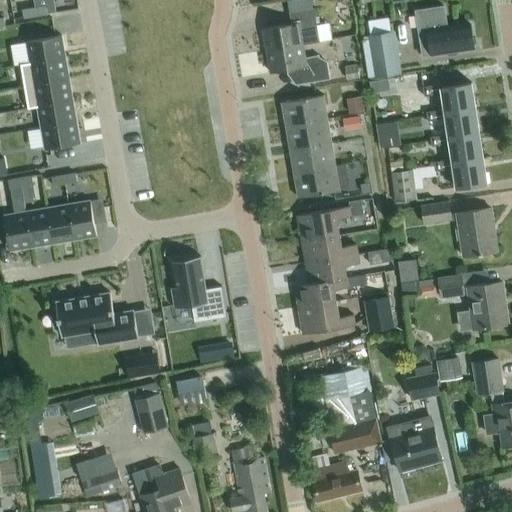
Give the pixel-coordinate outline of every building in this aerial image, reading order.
[(442,6),(415,10),(418,31),(427,30),(430,54),(445,51),(450,56),(457,55),(460,49),(474,47),(471,24),(457,27),(457,25),(445,27),(442,6)] [(24,18),(36,16),(34,7),(23,9),(24,18)] [(264,29),(267,51),(303,45),(303,44),(320,41),(315,8),(290,12),(292,24),(264,29)] [(369,78),(402,72),(395,30),(368,35),(368,38),(363,39),(369,78)] [(65,57),(62,35),(27,41),(30,63),(65,57)] [(305,58),(303,45),(267,51),(271,73),(300,68),(303,84),(331,79),(328,63),(321,64),(320,55),(305,58)] [(69,79),(65,57),(30,63),(21,64),(25,86),(69,79)] [(345,66),(348,81),(359,79),(356,64),(345,66)] [(73,100),(69,79),(25,86),(28,109),(38,107),(38,106),(73,100)] [(472,83),(440,87),(440,84),(422,87),(424,97),(442,94),(444,109),(475,105),(472,83)] [(282,102),(286,126),(328,119),(324,95),(282,102)] [(38,107),(41,128),(77,122),(73,100),(38,106),(38,107)] [(446,119),(448,134),(479,130),(475,105),(444,109),(426,112),(428,122),(446,119)] [(345,131),(358,129),(356,116),(343,118),(345,131)] [(286,126),(290,150),(332,143),(328,119),(286,126)] [(385,144),(404,141),(401,119),(382,122),(385,144)] [(80,143),(77,122),(41,128),(45,149),(80,143)] [(450,144),(452,159),(483,155),(479,130),(448,134),(430,137),(432,147),(450,144)] [(290,150),(294,174),(336,167),(332,143),(290,150)] [(483,155),(452,159),(434,162),(435,172),(453,169),(456,188),(487,184),(483,155)] [(0,158),(0,174),(11,172),(8,157),(0,158)] [(403,161),(390,163),(391,171),(404,170),(403,161)] [(336,167),(294,174),(298,198),(340,191),(336,167)] [(417,198),(413,170),(391,172),(395,201),(417,198)] [(76,172),(64,175),(65,183),(77,181),(76,172)] [(32,175),(20,177),(22,186),(34,184),(32,175)] [(64,175),(52,176),(53,185),(65,183),(64,175)] [(20,177),(8,179),(10,188),(22,186),(20,177)] [(75,239),(97,236),(91,200),(69,204),(75,239)] [(349,202),(350,206),(297,215),(302,242),(340,236),(337,219),(364,215),(362,200),(349,202)] [(491,208),(451,214),(449,202),(421,206),(424,224),(457,219),(463,257),(495,252),(492,226),(493,226),(491,208)] [(69,204),(47,208),(53,243),(75,239),(69,204)] [(25,212),(32,247),(53,243),(47,208),(25,212)] [(10,251),(32,247),(25,212),(4,215),(10,251)] [(340,236),(302,242),(306,263),(358,253),(356,244),(342,246),(340,236)] [(358,254),(358,253),(306,263),(309,283),(309,284),(347,277),(345,266),(360,264),(359,261),(371,259),(369,252),(358,254)] [(171,288),(175,308),(192,305),(195,322),(227,316),(222,286),(206,289),(201,256),(172,261),(176,287),(171,288)] [(398,261),(401,282),(419,279),(416,259),(398,261)] [(366,285),(365,274),(347,277),(309,284),(309,283),(295,286),(298,307),(336,300),(334,290),(366,285)] [(462,274),(437,277),(440,298),(465,294),(462,274)] [(416,294),(415,282),(401,283),(403,295),(416,294)] [(460,330),(474,328),(508,324),(502,282),(468,287),(471,309),(457,311),(460,330)] [(95,330),(98,344),(139,337),(134,310),(114,314),(110,292),(56,302),(57,310),(52,311),(55,329),(60,328),(62,336),(95,330)] [(406,306),(413,305),(411,295),(404,296),(406,306)] [(394,327),(389,296),(365,300),(370,331),(394,327)] [(336,300),(298,307),(303,334),(355,325),(353,314),(339,317),(336,300)] [(220,346),(222,358),(234,356),(232,344),(220,346)] [(423,345),(415,347),(415,349),(410,350),(411,362),(420,360),(419,359),(430,357),(429,349),(423,345)] [(436,359),(440,381),(446,380),(449,394),(463,391),(460,377),(463,377),(459,355),(436,359)] [(473,363),(477,394),(503,390),(498,359),(473,363)] [(125,366),(127,378),(160,372),(158,360),(125,366)] [(407,377),(412,400),(441,394),(433,363),(414,367),(416,375),(407,377)] [(323,400),(335,454),(381,444),(370,390),(323,400)] [(160,393),(135,399),(144,433),(169,426),(160,393)] [(71,421),(98,412),(93,395),(66,403),(71,421)] [(511,401),(492,404),(494,414),(484,416),(487,433),(500,431),(503,447),(511,445),(511,401)] [(392,438),(391,439),(400,471),(442,460),(433,425),(433,426),(430,417),(389,428),(392,438)] [(81,435),(99,429),(96,418),(78,424),(81,435)] [(192,437),(197,463),(219,458),(213,433),(192,437)] [(55,486),(47,441),(34,444),(42,488),(55,486)] [(87,497),(103,492),(122,485),(113,457),(78,469),(87,497)] [(264,457),(234,462),(240,498),(231,499),(232,511),(235,511),(249,510),(249,511),(267,511),(265,493),(271,492),(264,457)] [(345,462),(311,470),(318,502),(361,491),(356,471),(347,473),(345,462)] [(141,495),(146,511),(178,511),(174,501),(189,496),(180,469),(163,474),(167,487),(141,495)] [(207,479),(210,491),(220,488),(217,476),(207,479)] [(128,511),(126,502),(112,504),(113,511),(128,511)]
